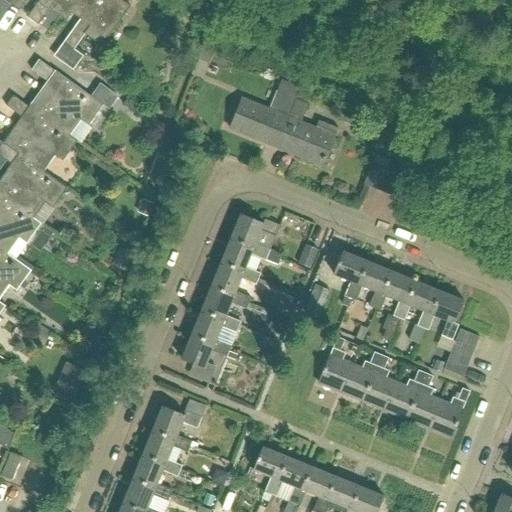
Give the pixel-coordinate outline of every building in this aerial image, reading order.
[(3,0),(18,10),(25,0),(3,0)] [(39,0),(27,17),(24,21),(34,28),(37,24),(49,8),(66,20),(75,9),(73,8),(79,0),(39,0)] [(75,9),(83,15),(63,42),(73,49),(85,34),(102,46),(126,12),(109,0),(79,0),(73,8),(75,9)] [(62,130),(74,115),(88,125),(103,105),(55,70),(54,71),(47,65),(39,60),(38,60),(31,70),(47,81),(29,106),(62,131),(62,130)] [(100,84),(91,96),(103,105),(109,109),(117,97),(100,84)] [(62,131),(29,106),(13,95),(5,105),(21,116),(3,142),(36,167),(37,166),(48,150),(62,161),(77,141),(62,130),(62,131)] [(277,144),(296,98),(295,98),(288,115),(241,97),(229,127),(266,142),(267,140),(277,144)] [(296,98),(277,144),(287,148),(286,150),(323,165),(335,135),(339,127),(320,120),(316,128),(301,121),(308,103),(296,98)] [(37,166),(36,167),(3,142),(2,143),(0,141),(0,168),(6,161),(10,164),(0,178),(0,194),(26,213),(38,197),(52,207),(66,187),(37,166)] [(379,190),(388,167),(373,161),(364,183),(368,185),(379,190)] [(390,194),(399,171),(388,167),(379,190),(390,194)] [(400,198),(409,176),(399,171),(390,194),(400,198)] [(409,176),(400,198),(412,203),(421,182),(421,180),(409,176)] [(0,249),(0,250),(1,248),(12,233),(26,243),(41,223),(26,213),(0,194),(0,249)] [(253,247),(255,242),(261,229),(275,235),(280,224),(264,218),(263,222),(240,213),(230,237),(253,247)] [(270,248),(255,242),(253,247),(230,237),(220,261),(244,271),(246,267),(251,253),(266,259),(278,264),(282,253),(270,248)] [(310,269),(318,251),(306,246),(305,245),(297,264),(310,269)] [(125,270),(133,252),(121,247),(113,265),(125,270)] [(31,270),(1,248),(0,250),(0,249),(0,282),(2,280),(16,290),(31,270)] [(357,284),(367,261),(342,251),(332,274),(350,281),(344,296),(341,305),(348,308),(351,300),(355,301),(355,300),(361,286),(357,284)] [(260,272),(246,267),(244,271),(220,261),(211,285),(234,295),(236,291),(242,277),(256,283),(260,272)] [(381,294),(391,271),(367,261),(357,284),(361,286),(374,291),(368,306),(379,310),(385,295),(381,294)] [(405,303),(415,280),(391,271),(381,294),(385,295),(398,301),(393,315),(386,332),(394,336),(400,320),(403,321),(404,320),(409,305),(405,303)] [(429,313),(439,290),(415,280),(405,303),(409,305),(423,310),(417,325),(416,326),(414,325),(408,341),(418,345),(424,330),(427,331),(428,329),(434,315),(429,313)] [(320,318),(331,291),(315,284),(304,312),(320,318)] [(250,296),(236,291),(234,295),(211,285),(201,309),(225,319),(227,314),(232,301),(246,307),(250,296)] [(429,313),(434,315),(447,320),(441,335),(452,339),(457,327),(458,324),(454,323),(463,300),(439,290),(429,313)] [(241,320),(227,314),(225,319),(201,309),(191,333),(215,343),(217,339),(222,326),(236,331),(241,320)] [(456,338),(475,346),(479,336),(460,328),(456,338)] [(181,358),(204,367),(212,350),(226,356),(231,345),(217,339),(215,343),(191,333),(181,358)] [(340,392),(351,365),(342,361),(345,354),(340,351),(344,340),(337,337),(333,348),(330,356),(328,355),(317,382),(340,392)] [(471,356),(475,346),(456,338),(452,348),(471,356)] [(467,366),(471,356),(452,348),(448,358),(467,366)] [(373,374),(381,355),(374,352),(369,363),(369,364),(364,362),(361,368),(351,365),(340,392),(362,401),(373,374)] [(384,410),(395,382),(385,378),(388,372),(383,370),(383,369),(388,357),(381,355),(373,374),(362,401),(384,410)] [(463,376),(467,366),(448,358),(444,368),(463,376)] [(432,368),(441,372),(444,363),(435,360),(432,368)] [(72,404),(86,372),(66,363),(55,389),(58,390),(55,397),(72,404)] [(417,391),(425,372),(418,370),(414,381),(413,382),(408,380),(405,386),(395,382),(384,410),(406,419),(417,391)] [(428,428),(439,400),(430,396),(433,390),(427,387),(428,386),(432,375),(425,372),(417,391),(406,419),(428,428)] [(439,400),(428,428),(451,437),(462,410),(465,401),(469,391),(469,390),(462,388),(457,398),(457,400),(452,398),(449,405),(439,400)] [(152,429),(175,439),(177,434),(183,421),(197,427),(202,416),(186,410),(185,414),(162,405),(152,429)] [(0,448),(6,452),(13,435),(0,424),(0,448)] [(192,441),(177,434),(175,439),(152,429),(142,453),(166,463),(167,458),(173,445),(187,451),(192,441)] [(278,479),(287,456),(262,446),(253,469),(270,476),(264,491),(264,492),(271,495),(275,497),(275,496),(282,481),(278,479)] [(13,481),(22,457),(11,452),(2,476),(13,481)] [(182,464),(167,458),(166,463),(142,453),(133,477),(156,487),(158,482),(163,469),(178,475),(182,464)] [(302,489),(311,466),(287,456),(278,479),(282,481),(275,496),(275,497),(274,498),(287,503),(283,511),(292,511),(296,505),(299,507),(300,505),(306,490),(302,489)] [(326,498),(335,476),(311,466),(302,489),(306,490),(319,496),(313,511),(311,511),(324,511),(330,500),(326,498)] [(353,511),(354,510),(349,508),(359,486),(335,476),(326,498),(330,500),(343,505),(339,511),(353,511)] [(172,488),(158,482),(156,487),(133,477),(123,501),(147,511),(148,507),(160,511),(162,511),(168,499),(172,488)] [(349,508),(354,510),(358,511),(376,511),(384,496),(359,486),(349,508)] [(511,511),(511,496),(501,493),(493,511),(511,511)] [(147,511),(123,501),(118,511),(160,511),(148,507),(147,511)]
